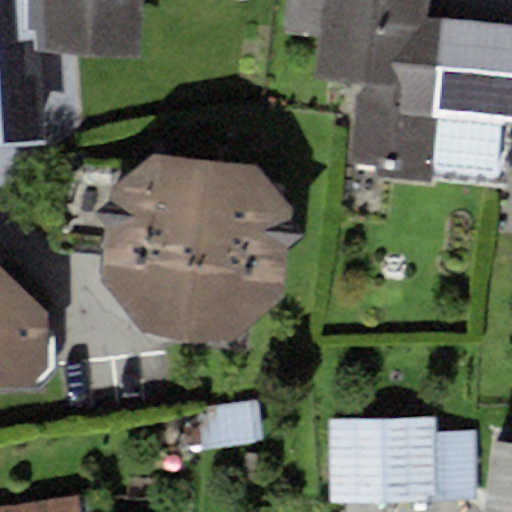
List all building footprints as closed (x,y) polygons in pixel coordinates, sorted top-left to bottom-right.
[(43,0),(0,0),(0,66),(36,62),(35,47),(41,47),(43,0)] [(143,0),(43,0),(41,47),(41,52),(139,58),(143,0)] [(287,0),(284,26),(322,30),(317,78),(361,83),(352,161),(379,164),(378,175),(506,190),(511,137),(511,121),(436,113),(448,15),(431,13),(432,0),(287,0)] [(511,24),(448,15),(436,113),(511,121),(511,24)] [(36,62),(0,66),(0,147),(43,143),(36,62)] [(259,167),(155,156),(113,188),(111,201),(97,212),(108,226),(102,281),(143,333),(233,338),(284,297),(290,246),(303,236),(292,222),(293,216),(259,167)] [(0,264),(0,381),(35,381),(50,366),(50,311),(0,264)] [(436,419),(330,420),(331,505),(476,502),(475,433),(437,434),(436,419)] [(511,511),(511,444),(494,442),(484,511),(511,511)] [(79,511),(77,498),(0,508),(0,511),(79,511)]
